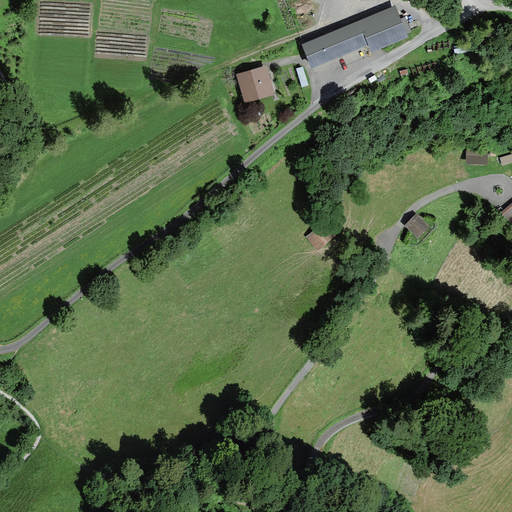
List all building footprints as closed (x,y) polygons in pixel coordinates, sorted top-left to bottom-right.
[(399,21),(395,11),(306,49),(312,65),(377,38),(380,45),(405,35),(404,33),(409,31),(404,19),(399,21)] [(242,77),(248,97),(267,91),(265,82),(269,80),(266,71),(242,77)] [(468,151),(468,161),(482,162),(482,152),(468,151)] [(511,219),(511,206),(502,214),(511,219)] [(418,233),(418,234),(425,226),(415,218),(407,226),(416,234),(418,233)] [(323,225),(309,236),(317,246),(332,235),(323,225)]
